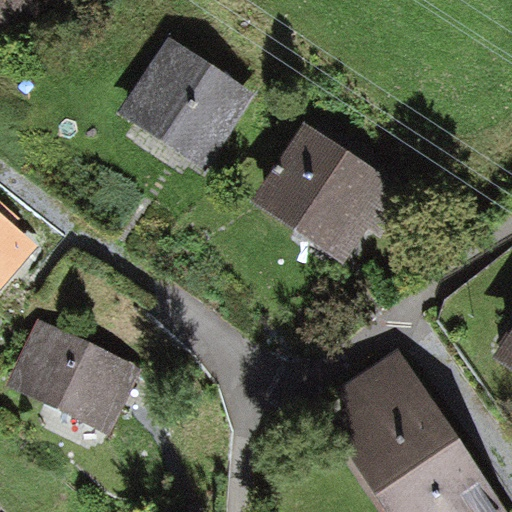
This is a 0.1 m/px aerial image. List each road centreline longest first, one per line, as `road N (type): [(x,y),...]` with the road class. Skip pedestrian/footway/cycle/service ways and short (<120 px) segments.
road 1 (track): [(511,225),(248,430),(233,480),(237,511)]
road 2 (unknown): [(442,276),(466,348),(511,415)]
